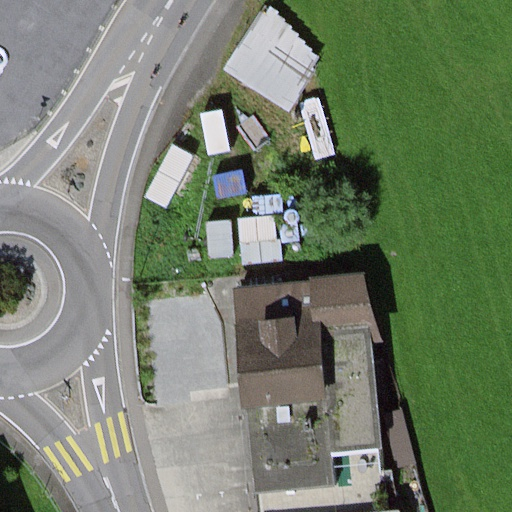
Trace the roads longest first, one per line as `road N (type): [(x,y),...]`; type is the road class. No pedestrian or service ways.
road 1 (tertiary): [(87,281),(151,32)]
road 2 (tertiary): [(151,32),(0,199)]
road 3 (primary): [(92,448),(85,311)]
road 4 (primary): [(87,281),(54,227),(0,212)]
